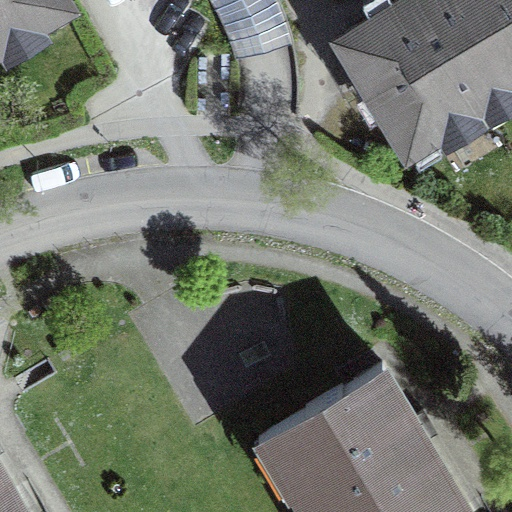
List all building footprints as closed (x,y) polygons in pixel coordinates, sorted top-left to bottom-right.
[(0,0),(0,34),(57,0),(0,0)] [(210,0),(213,3),(225,27),(230,44),(235,60),(294,45),(287,24),(277,0),(210,0)] [(511,6),(508,0),(398,0),(345,32),(409,138),(511,76),(511,6)] [(315,511),(410,511),(457,485),(382,359),(266,428),(315,511)] [(0,511),(10,511),(26,503),(0,460),(0,511)] [(472,511),(457,485),(410,511),(472,511)] [(30,511),(26,503),(10,511),(30,511)]
